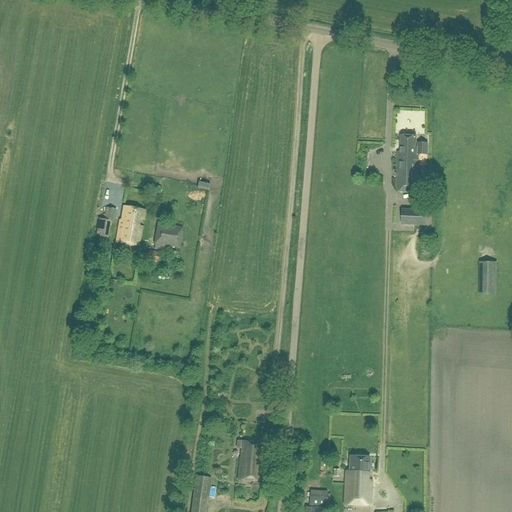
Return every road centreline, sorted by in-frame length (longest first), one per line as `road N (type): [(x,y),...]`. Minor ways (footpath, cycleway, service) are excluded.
road 1 (track): [(321,30),(281,511)]
road 2 (track): [(302,27),(269,429)]
road 3 (unclassified): [(511,67),(159,0)]
